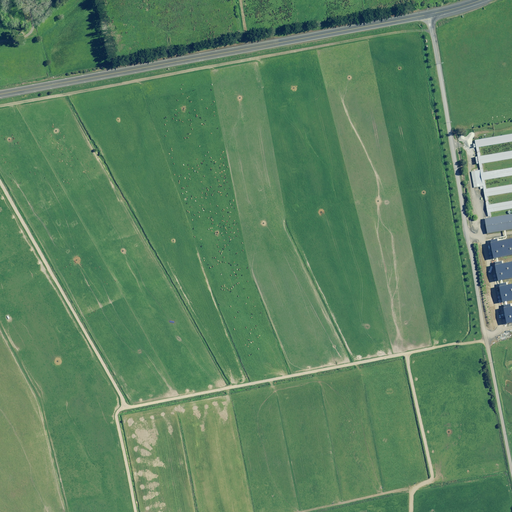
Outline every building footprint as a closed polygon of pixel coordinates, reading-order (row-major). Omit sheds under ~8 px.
[(511,134),(473,140),(474,147),(511,141),(511,134)] [(511,151),(476,157),(477,164),(511,159),(511,151)] [(469,170),(471,187),(480,186),(479,181),(511,175),(511,167),(478,173),(477,169),(469,170)] [(511,183),(482,188),(483,196),(511,191),(511,183)] [(511,200),(483,205),(485,212),(511,208),(511,200)] [(511,215),(481,221),(484,235),(511,229),(511,215)] [(511,238),(490,242),(493,258),(511,254),(511,238)] [(511,261),(495,265),(498,280),(511,277),(511,261)]
